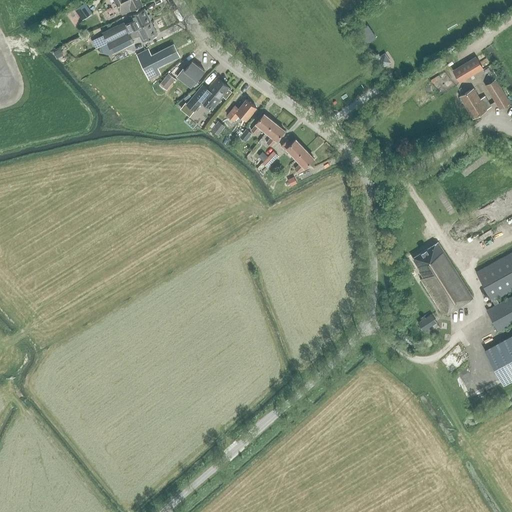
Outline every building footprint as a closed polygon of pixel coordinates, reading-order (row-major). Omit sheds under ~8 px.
[(114,0),(122,15),(131,10),(142,5),(140,0),(114,0)] [(74,9),(82,19),(92,12),(85,2),(74,9)] [(131,15),(133,19),(127,22),(124,23),(124,22),(117,25),(117,24),(102,32),(108,43),(138,28),(137,27),(143,24),(144,25),(145,25),(145,24),(147,22),(148,23),(151,22),(144,8),(131,15)] [(359,19),(354,22),(359,31),(364,28),(359,19)] [(108,43),(107,43),(101,46),(104,53),(108,51),(109,54),(112,53),(112,54),(134,43),(132,39),(141,35),(144,41),(157,34),(151,22),(148,23),(147,22),(145,24),(145,25),(144,25),(143,24),(137,27),(138,28),(108,43)] [(107,43),(103,35),(93,41),(96,46),(95,47),(96,49),(97,48),(101,46),(107,43)] [(174,44),(151,55),(148,49),(137,55),(149,79),(160,73),(157,67),(180,56),(174,44)] [(53,52),(56,57),(63,54),(60,48),(53,52)] [(460,82),(484,68),(476,55),(452,69),(460,82)] [(184,70),(182,69),(178,74),(185,79),(189,74),(197,80),(204,70),(192,61),(184,70)] [(168,73),(159,84),(157,86),(163,91),(165,89),(166,90),(175,79),(168,73)] [(438,75),(430,80),(432,83),(440,78),(438,75)] [(484,83),(489,91),(500,108),(510,102),(499,84),(495,77),(484,83)] [(228,88),(229,87),(217,78),(208,89),(203,85),(187,104),(194,110),(200,103),(210,111),(222,96),(226,99),(232,91),(228,88)] [(490,106),(484,97),(480,99),(479,99),(473,88),(468,91),(460,96),(466,107),(473,118),(486,110),(486,109),(490,106)] [(235,105),(227,115),(234,120),(239,114),(246,120),(256,107),(246,99),(238,108),(235,105)] [(261,127),(266,132),(274,122),(264,114),(256,123),(256,124),(251,130),(255,134),(261,127)] [(219,139),(230,127),(220,119),(210,132),(219,139)] [(274,122),(266,132),(272,136),(267,143),(271,146),(276,140),(284,130),(274,122)] [(239,137),(245,142),(252,134),(246,129),(239,137)] [(286,148),(295,158),(305,149),(296,139),(291,144),(287,140),(281,146),(285,150),(286,148)] [(305,149),(295,158),(301,163),(295,169),(298,173),(304,167),(314,158),(305,149)] [(267,167),(278,156),(273,151),(262,163),(267,167)] [(263,161),(267,156),(262,152),(258,156),(263,161)] [(290,186),(297,182),(295,179),(294,176),(287,180),(290,186)] [(420,279),(444,316),(472,298),(437,242),(412,258),(420,270),(419,270),(423,277),(420,279)] [(495,305),(498,304),(495,299),(511,289),(511,252),(476,272),(492,301),(492,300),(495,305)] [(511,295),(498,304),(495,305),(487,310),(498,331),(511,323),(511,295)] [(420,319),(425,328),(439,319),(433,311),(420,319)] [(511,334),(484,350),(503,385),(511,380),(511,334)] [(465,365),(449,378),(455,385),(470,372),(465,365)]
